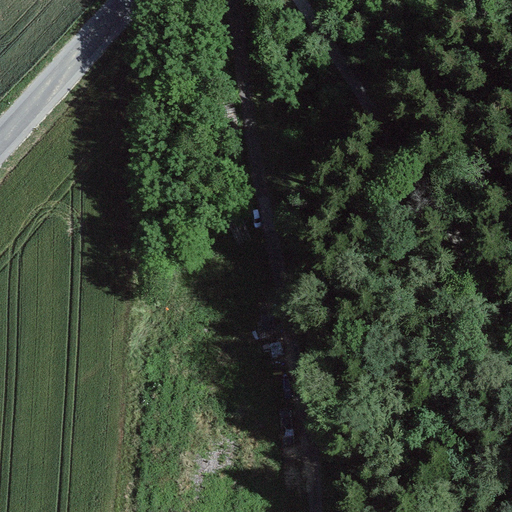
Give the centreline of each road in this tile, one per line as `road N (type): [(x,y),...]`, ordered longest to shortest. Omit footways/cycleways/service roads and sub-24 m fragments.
road 1 (track): [(236,0),(303,410),(310,511)]
road 2 (track): [(511,323),(300,0)]
road 3 (tertiary): [(129,0),(0,141)]
